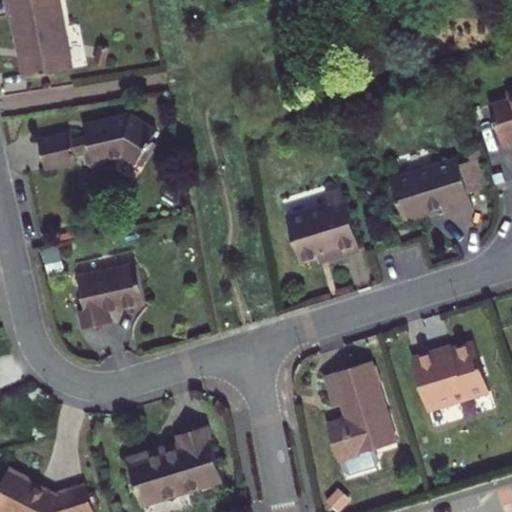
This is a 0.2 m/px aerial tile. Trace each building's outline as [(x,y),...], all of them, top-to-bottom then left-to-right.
[(67,71),(52,0),(0,0),(0,6),(3,17),(7,17),(20,80),(67,71)] [(511,83),(503,86),(506,95),(487,101),(500,144),(511,139),(511,83)] [(69,133),(36,138),(40,167),(73,162),(75,154),(82,153),(83,159),(90,165),(108,162),(107,155),(122,153),(138,163),(152,140),(148,138),(153,130),(128,115),(82,123),(84,136),(70,139),(69,133)] [(468,205),(453,157),(391,176),(404,218),(436,208),(438,215),(468,205)] [(327,200),(288,213),(301,258),(329,249),(331,254),(362,244),(343,184),(323,190),(327,200)] [(138,266),(79,280),(88,312),(83,313),(87,331),(113,325),(111,314),(148,305),(138,266)] [(436,344),(411,353),(428,408),(489,389),(473,337),(437,348),(436,344)] [(396,438),(371,356),(323,371),(332,402),(340,400),(344,414),(325,420),(336,454),(338,454),(342,466),(347,469),(373,462),(376,457),(373,444),(396,438)] [(183,445),(128,462),(142,509),(224,483),(208,431),(181,438),(183,445)] [(9,469),(0,485),(0,511),(93,511),(88,491),(55,500),(9,469)]
